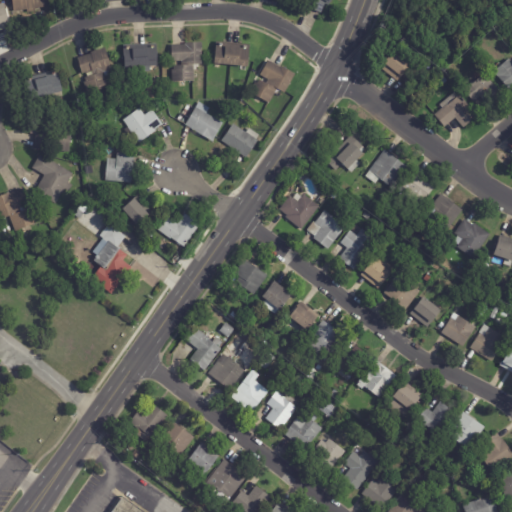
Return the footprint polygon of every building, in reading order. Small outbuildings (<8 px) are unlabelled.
[(47,8),(15,12),(13,0),(48,0),(50,8),(47,8)] [(328,0),(309,0),(306,8),(323,14),(328,0)] [(6,28),(0,29),(0,6),(5,5),(10,27),(6,28)] [(227,43),(250,45),(248,68),(215,65),(217,42),(227,43)] [(200,66),(194,66),(195,82),(173,83),(172,71),(174,71),(174,67),(182,67),(182,63),(173,63),(172,46),(186,46),(186,44),(202,43),(203,66),(200,66)] [(158,68),(126,69),(126,68),(125,68),(124,46),(158,45),(158,68)] [(100,91),(88,95),(84,83),(87,83),(86,79),(84,79),(78,59),(92,55),(92,53),(106,49),(112,71),(109,72),(111,76),(106,78),(109,88),(100,91)] [(398,82),(381,69),(395,52),(412,66),(402,78),(401,77),(398,82)] [(511,89),(510,91),(495,73),(497,71),(494,68),(499,63),(502,67),(510,60),(511,62),(511,89)] [(270,62),(281,68),(282,67),(298,76),(290,91),(288,90),(286,94),(278,90),(270,105),(251,94),(257,83),(258,84),(260,81),(265,84),(267,81),(260,77),(269,61),(270,62)] [(63,94),(35,101),(29,78),(58,72),(63,94)] [(488,103),(482,96),(474,102),(464,91),(473,83),(474,84),(485,74),(500,92),(488,103)] [(455,120),(446,128),(435,116),(444,109),(441,106),(455,93),(459,98),(461,96),(479,117),(465,129),(456,119),(455,120)] [(224,124),(213,143),(186,126),(199,103),(210,109),(207,115),(224,124)] [(153,110),(163,125),(155,131),(156,132),(140,144),(124,121),(140,109),(145,116),(153,110)] [(72,130),(70,153),(58,152),(59,149),(54,149),(55,142),(52,142),(51,151),(34,149),(36,136),(31,135),(33,117),(55,119),(54,129),(72,130)] [(247,159),(222,142),(234,125),(247,134),(250,130),(260,137),(257,140),(259,141),(247,159)] [(360,144),(365,149),(363,152),(364,153),(357,161),(360,164),(352,173),(343,164),(336,171),(327,162),(352,136),(360,144)] [(117,151),(109,157),(104,150),(112,144),(117,151)] [(386,152),(407,167),(392,188),(380,179),(375,184),(366,177),(385,151),(386,152)] [(136,156),(133,184),(106,181),(109,159),(118,160),(119,153),(136,155),(136,156)] [(69,184),(56,206),(35,194),(45,177),(33,170),(41,156),(74,175),(69,184)] [(428,181),(436,187),(422,206),(401,191),(415,172),(428,181)] [(327,195),(319,189),(322,185),(330,191),(327,195)] [(29,204),(29,206),(22,209),(23,212),(29,210),(31,213),(32,213),(37,225),(15,233),(10,218),(2,221),(0,215),(0,197),(10,194),(10,195),(23,190),(29,204)] [(443,194),(464,210),(449,231),(426,214),(431,206),(432,207),(442,193),(443,194)] [(78,195),(83,197),(79,203),(74,201),(78,195)] [(319,207),(319,208),(301,231),(285,218),(287,217),(279,211),(290,197),(297,203),(303,195),(319,207)] [(137,201),(150,216),(138,226),(136,224),(132,227),(129,223),(132,220),(123,210),(135,199),(137,201)] [(73,215),(78,209),(78,210),(86,200),(92,204),(91,205),(94,207),(91,211),(88,209),(84,214),(85,215),(80,220),(73,215)] [(370,206),(374,200),(378,203),(373,209),(370,206)] [(346,227),(329,249),(314,238),(316,236),(308,230),(314,222),(316,223),(326,210),(338,220),(341,215),(348,221),(344,226),(346,227)] [(192,220),(201,226),(185,248),(173,240),(172,241),(159,231),(168,218),(178,225),(186,215),(192,220)] [(429,228),(423,223),(428,218),(433,222),(429,228)] [(466,219),(474,225),(475,223),(491,234),(475,258),(459,247),(460,245),(455,241),(459,236),(456,233),(466,219)] [(378,240),(355,270),(332,252),(340,242),(341,243),(351,230),(351,231),(356,224),(363,229),(363,228),(378,240)] [(131,271),(112,296),(93,281),(102,268),(94,263),(98,257),(93,253),(103,240),(101,237),(109,226),(126,238),(118,250),(128,257),(124,262),(133,269),(131,271)] [(501,235),(511,238),(511,260),(510,266),(503,264),(505,258),(494,254),(499,240),(498,240),(500,235),(501,235)] [(374,284),(362,275),(378,255),(395,269),(379,289),(374,284)] [(247,260),(269,275),(255,295),(232,278),(246,259),(247,260)] [(407,310),(385,293),(400,274),(422,291),(407,310)] [(281,285),(294,294),(282,310),(281,310),(277,315),(264,305),(268,299),(264,296),(276,281),(281,285)] [(428,327),(410,314),(415,307),(416,308),(424,296),(442,310),(433,322),(432,322),(428,327)] [(308,306),(321,315),(310,330),(306,328),(303,333),(293,325),(296,320),(292,317),(303,302),(308,306)] [(481,318),(477,315),(484,305),(488,308),(481,318)] [(495,320),(490,317),(496,307),(501,310),(495,320)] [(501,315),(504,309),(511,315),(509,321),(501,315)] [(456,314),(477,327),(465,347),(443,333),(455,313),(456,314)] [(500,316),(508,322),(505,327),(496,322),(500,316)] [(325,321),(346,337),(332,356),(324,350),(320,355),(306,344),(324,320),(325,321)] [(220,331),(227,323),(235,329),(229,338),(220,331)] [(493,362),(471,348),(481,333),(480,332),(485,324),(508,339),(493,362)] [(223,349),(205,371),(191,359),(198,349),(187,341),(197,328),(214,341),(217,338),(223,343),(220,347),(223,349)] [(343,351),(349,356),(357,346),(371,356),(351,383),(339,374),(342,371),(332,364),(342,351),(343,351)] [(511,371),(501,366),(511,347),(511,371)] [(276,358),(269,367),(261,360),(269,351),(276,358)] [(246,369),(231,390),(209,374),(224,354),(229,357),(229,356),(246,369)] [(377,360),(398,376),(381,398),(366,387),(363,389),(357,385),(377,360)] [(270,391),(255,410),(249,405),(246,408),(232,397),(254,370),(261,376),(257,380),(270,391)] [(310,377),(315,371),(318,375),(313,380),(310,377)] [(410,384),(423,394),(412,409),(411,409),(406,416),(402,412),(398,417),(390,410),(393,406),(391,404),(396,397),(394,396),(406,381),(410,384)] [(298,408),(282,430),(268,418),(274,409),(268,404),(278,392),(287,398),(289,395),(298,402),(296,406),(298,408)] [(324,398),(338,409),(332,418),(317,407),(318,406),(315,404),(321,397),(323,399),(324,398)] [(427,408),(434,413),(441,402),(456,413),(439,436),(418,421),(427,408)] [(154,405),(168,415),(152,438),(151,437),(147,442),(135,434),(139,429),(130,423),(140,409),(147,413),(153,404),(154,405)] [(296,443),(285,435),(306,408),(318,417),(315,421),(324,428),(306,451),(296,443)] [(464,412),(486,427),(471,450),(453,438),(459,429),(454,426),(463,412),(464,412)] [(378,416),(384,421),(380,427),(374,422),(378,416)] [(175,422),(195,438),(181,456),(160,440),(164,435),(163,434),(173,421),(175,422)] [(395,433),(402,437),(398,443),(391,439),(395,433)] [(502,438),(503,440),(504,440),(511,451),(511,459),(493,473),(481,456),(488,451),(483,444),(498,433),(502,438)] [(378,442),(381,438),(386,441),(383,446),(378,442)] [(332,471),(312,455),(323,440),(327,444),(330,439),(347,452),(332,471)] [(203,443),(220,456),(217,460),(218,461),(204,479),(197,473),(201,468),(190,459),(202,443),(203,443)] [(394,446),(390,451),(386,448),(389,443),(394,446)] [(127,449),(130,445),(134,448),(131,452),(130,451),(128,453),(126,451),(128,449),(127,449)] [(137,458),(132,454),(136,450),(140,454),(137,458)] [(382,460),(359,490),(345,478),(352,469),(345,464),(355,451),(361,456),(365,452),(370,455),(372,452),(382,460)] [(232,465),(246,476),(222,508),(200,490),(224,459),(232,465)] [(371,496),(365,492),(374,480),(378,484),(385,475),(400,487),(386,507),(371,496)] [(511,507),(511,508),(499,481),(511,475),(511,507)] [(194,490),(188,486),(191,481),(197,485),(194,490)] [(441,483),(447,484),(445,493),(439,491),(441,483)] [(243,491),(249,497),(257,486),(272,498),(260,511),(240,511),(242,510),(233,503),(243,491)] [(428,511),(389,511),(407,489),(431,508),(428,511)] [(499,511),(465,511),(463,506),(480,500),(478,493),(488,490),(490,497),(494,495),(499,511)] [(142,511),(110,511),(121,497),(142,511)] [(285,507),(292,511),(273,511),(280,503),(285,507)]
